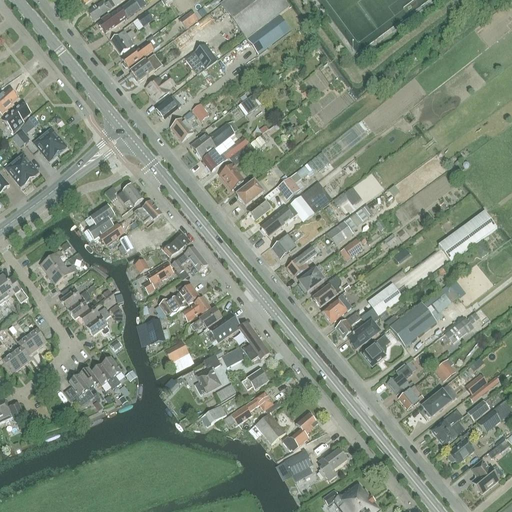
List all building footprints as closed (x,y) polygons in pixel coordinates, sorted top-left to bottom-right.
[(110,11),(126,0),(110,0),(111,1),(106,5),(104,2),(88,13),(94,23),(110,11)] [(112,16),(98,26),(105,36),(127,20),(140,11),(149,5),(145,0),(135,0),(120,11),(120,10),(112,16)] [(247,41),(289,9),(282,0),(229,0),(221,6),(247,41)] [(143,29),(153,22),(147,13),(138,20),(143,29)] [(198,22),(192,13),(180,21),(186,30),(198,22)] [(247,42),(258,57),(291,32),(279,17),(247,42)] [(123,31),(124,32),(125,33),(129,31),(130,32),(136,28),(133,23),(123,31)] [(195,36),(190,30),(176,40),(180,47),(195,36)] [(125,33),(124,32),(111,42),(120,56),(134,46),(130,41),(135,37),(132,33),(127,36),(125,33)] [(134,51),(121,61),(124,64),(123,66),(125,70),(128,69),(129,70),(141,61),(160,48),(152,38),(147,42),(148,44),(139,51),(140,52),(136,55),(134,51)] [(194,54),(194,53),(185,60),(197,77),(206,70),(217,62),(205,46),(194,54)] [(145,63),(131,73),(135,78),(133,79),(137,84),(138,83),(139,84),(154,74),(150,68),(158,62),(154,56),(146,63),(145,63)] [(195,74),(189,79),(195,88),(201,84),(195,74)] [(166,91),(173,85),(169,80),(162,85),(159,80),(154,84),(147,89),(156,103),(164,97),(169,94),(166,91)] [(3,95),(0,97),(0,106),(6,113),(12,108),(11,106),(18,101),(16,99),(17,98),(15,96),(13,96),(10,91),(4,96),(3,95)] [(186,116),(195,108),(189,101),(185,96),(176,103),(174,101),(170,104),(168,101),(155,111),(164,121),(176,112),(175,110),(178,107),(186,116)] [(254,96),(238,107),(246,118),(261,106),(254,96)] [(22,105),(3,122),(15,136),(24,125),(22,122),(31,114),(22,105)] [(200,123),(208,116),(200,105),(192,111),(200,123)] [(34,118),(30,121),(35,128),(40,124),(34,118)] [(270,136),(282,127),(276,120),(269,126),(266,122),(261,126),(270,136)] [(182,144),(194,135),(182,121),(171,129),(182,144)] [(216,150),(235,135),(227,126),(208,140),(205,136),(191,148),(201,161),(216,150)] [(347,139),(357,139),(357,129),(347,129),(347,139)] [(52,130),(43,138),(58,157),(68,150),(68,149),(67,149),(52,130)] [(30,141),(21,132),(18,135),(26,145),(30,141)] [(252,140),(257,147),(266,139),(261,133),(252,140)] [(26,145),(18,135),(14,138),(22,148),(26,145)] [(43,138),(33,145),(49,165),(58,157),(43,138)] [(211,173),(248,146),(243,140),(219,159),(215,153),(203,162),(211,173)] [(254,153),(249,146),(244,150),(230,161),(233,166),(219,177),(231,192),(244,182),(236,173),(238,171),(235,168),(250,157),(254,153)] [(322,153),(307,165),(314,175),(329,163),(322,153)] [(24,155),(14,163),(30,183),(40,175),(24,155)] [(14,163),(5,171),(21,190),(30,183),(14,163)] [(310,174),(305,167),(296,174),(301,180),(310,174)] [(9,187),(0,175),(0,193),(1,194),(9,187)] [(300,192),(290,179),(277,189),(287,202),(300,192)] [(246,208),(264,194),(255,183),(237,196),(238,198),(238,200),(241,203),(243,203),(246,208)] [(308,205),(324,193),(318,184),(302,197),(308,205)] [(134,208),(143,201),(132,186),(123,193),(118,197),(124,206),(130,202),(134,208)] [(117,194),(113,189),(105,195),(111,203),(116,199),(114,196),(117,194)] [(301,198),(261,230),(269,239),(282,229),(282,228),(297,216),(303,224),(314,216),(301,198)] [(270,211),(263,201),(248,213),(256,222),(270,211)] [(162,215),(152,203),(150,203),(142,210),(137,211),(134,214),(144,225),(149,221),(147,219),(149,217),(154,223),(162,215)] [(109,221),(114,218),(107,207),(89,219),(95,227),(87,232),(93,242),(101,236),(101,237),(114,228),(109,221)] [(367,207),(356,215),(363,224),(368,220),(367,219),(373,215),(367,207)] [(439,247),(441,250),(451,263),(497,230),(485,213),(439,247)] [(173,231),(162,219),(145,234),(156,246),(168,246),(171,243),(166,237),(173,231)] [(351,219),(328,236),(337,248),(353,236),(351,234),(358,229),(351,219)] [(106,250),(125,236),(117,226),(99,240),(106,250)] [(401,236),(409,233),(406,226),(398,229),(401,236)] [(260,249),(269,243),(264,236),(255,242),(260,249)] [(393,236),(384,242),(388,248),(397,241),(393,236)] [(190,246),(182,237),(170,248),(161,250),(170,260),(179,255),(183,251),(184,251),(190,246)] [(288,238),(272,251),(280,262),(296,250),(293,246),(296,244),(293,240),(290,242),(288,238)] [(126,239),(120,242),(127,255),(133,252),(126,239)] [(357,240),(344,250),(351,260),(364,250),(357,240)] [(193,249),(171,267),(179,277),(185,272),(181,268),(189,262),(199,274),(207,267),(193,249)] [(291,267),(287,270),(294,280),(305,272),(302,267),(316,257),(310,249),(289,265),(291,267)] [(392,286),(402,299),(451,263),(441,250),(392,286)] [(48,277),(63,265),(59,260),(63,257),(60,253),(40,267),(48,277)] [(144,262),(135,267),(140,276),(149,270),(144,262)] [(67,271),(63,265),(48,277),(55,287),(74,273),(71,268),(67,271)] [(146,278),(149,283),(143,288),(149,295),(154,291),(162,286),(160,283),(173,274),(167,265),(150,276),(146,278)] [(323,271),(320,267),(299,284),(300,285),(298,286),(304,295),(306,293),(307,295),(324,282),(319,275),(323,271)] [(0,295),(5,303),(14,296),(21,306),(28,301),(16,283),(11,287),(4,277),(0,279),(0,295)] [(354,287),(363,282),(359,277),(351,282),(354,287)] [(325,291),(313,300),(320,309),(332,300),(331,300),(340,293),(338,290),(340,288),(341,283),(336,278),(326,286),(329,288),(325,291)] [(159,315),(157,317),(159,321),(160,321),(168,320),(185,309),(182,304),(185,302),(188,307),(199,299),(191,287),(186,290),(183,286),(177,291),(180,295),(177,297),(177,298),(174,300),(172,298),(159,307),(166,316),(161,319),(159,315)] [(402,300),(402,299),(392,286),(368,304),(378,318),(402,300)] [(458,299),(448,286),(443,290),(453,303),(458,299)] [(68,312),(89,297),(86,293),(79,298),(71,287),(61,295),(65,300),(61,302),(68,312)] [(75,322),(79,319),(89,312),(85,306),(92,301),(89,297),(68,312),(75,322)] [(342,297),(321,313),(332,326),(347,313),(355,306),(351,300),(347,303),(342,297)] [(203,317),(211,311),(203,300),(182,315),(188,323),(201,314),(203,317)] [(422,305),(390,329),(405,349),(437,325),(422,305)] [(469,315),(473,320),(476,317),(481,322),(489,315),(480,305),(469,315)] [(93,309),(89,312),(79,319),(87,329),(108,313),(105,309),(97,315),(93,309)] [(206,332),(222,321),(215,310),(190,328),(194,333),(203,327),(206,332)] [(108,313),(87,329),(94,339),(101,333),(104,337),(105,336),(109,334),(109,332),(107,329),(108,329),(103,323),(111,317),(108,313)] [(198,337),(207,351),(242,329),(231,314),(222,321),(206,332),(198,337)] [(351,328),(361,320),(357,314),(351,318),(336,330),(344,341),(355,332),(351,328)] [(395,318),(385,325),(389,330),(398,322),(395,318)] [(8,325),(14,333),(19,329),(13,321),(8,325)] [(165,342),(160,321),(159,321),(146,325),(152,346),(165,342)] [(372,324),(349,341),(352,345),(351,346),(356,352),(379,334),(372,324)] [(458,324),(445,335),(453,345),(466,334),(458,324)] [(259,355),(263,361),(270,356),(265,349),(265,348),(263,345),(262,345),(247,325),(242,329),(239,331),(248,344),(250,346),(251,348),(257,356),(259,355)] [(28,338),(37,351),(47,344),(37,331),(28,338)] [(109,340),(115,348),(123,342),(117,334),(109,340)] [(384,337),(362,355),(372,368),(385,358),(380,351),(389,343),(384,337)] [(19,345),(22,349),(28,358),(37,351),(28,338),(19,345)] [(171,366),(189,356),(183,344),(165,353),(171,366)] [(257,356),(251,348),(247,350),(245,346),(241,349),(251,364),(258,359),(261,362),(263,361),(259,355),(257,356)] [(31,362),(28,358),(22,349),(13,356),(22,369),(31,362)] [(227,370),(245,360),(239,350),(222,359),(227,370)] [(22,369),(13,356),(3,363),(12,376),(22,369)] [(220,387),(211,370),(213,369),(214,371),(221,367),(215,356),(203,363),(208,372),(196,378),(200,384),(195,387),(200,397),(206,394),(206,395),(220,387)] [(101,367),(117,388),(121,385),(116,378),(122,374),(111,360),(101,367)] [(449,360),(446,362),(438,369),(447,381),(455,374),(453,371),(456,369),(449,360)] [(99,384),(102,388),(108,384),(113,391),(117,388),(101,367),(92,374),(99,384)] [(395,375),(397,377),(387,386),(396,397),(409,387),(405,382),(412,376),(405,367),(395,375)] [(92,374),(89,370),(79,377),(95,399),(99,396),(93,388),(99,384),(92,374)] [(255,393),(268,384),(260,372),(247,381),(242,385),(247,393),(251,390),(250,389),(251,388),(255,393)] [(90,402),(95,399),(79,377),(69,385),(72,389),(64,394),(72,404),(79,399),(85,394),(90,402)] [(487,384),(482,378),(466,390),(471,397),(487,384)] [(499,383),(496,379),(488,385),(491,389),(499,383)] [(166,388),(172,394),(179,387),(173,381),(166,388)] [(417,401),(422,397),(417,391),(419,390),(416,386),(410,390),(410,391),(398,400),(408,412),(419,403),(417,401)] [(479,399),(489,392),(485,387),(475,395),(479,399)] [(451,403),(442,392),(422,409),(426,413),(426,416),(428,419),(431,419),(451,403)] [(264,413),(273,407),(265,394),(256,401),(257,403),(247,409),(246,407),(231,417),(224,422),(231,432),(252,417),(250,413),(260,407),(264,413)] [(0,425),(12,420),(14,423),(24,419),(18,405),(8,409),(3,400),(0,401),(0,425)] [(489,411),(483,403),(468,415),(474,423),(489,411)] [(497,418),(508,408),(504,403),(477,425),(486,435),(501,423),(497,418)] [(207,429),(227,417),(220,407),(201,419),(207,429)] [(270,415),(256,427),(249,433),(255,441),(263,435),(272,447),(285,435),(270,415)] [(288,440),(283,444),(291,453),(292,452),(293,454),(309,441),(306,437),(318,427),(313,421),(314,421),(311,416),(310,417),(308,416),(296,426),(301,432),(290,441),(288,440)] [(437,440),(455,426),(448,418),(444,422),(431,433),(437,440)] [(26,423),(19,427),(22,434),(29,431),(26,423)] [(457,423),(455,426),(437,440),(444,449),(457,438),(457,439),(465,432),(457,423)] [(448,455),(450,456),(448,458),(448,460),(451,464),(453,464),(455,463),(458,466),(474,453),(467,444),(472,440),(468,434),(460,441),(462,443),(448,455)] [(497,450),(489,456),(493,461),(501,454),(497,450)] [(306,452),(279,467),(287,481),(313,467),(306,452)] [(319,464),(323,469),(320,471),(329,483),(336,477),(334,474),(347,463),(338,452),(325,463),(323,460),(319,464)] [(496,467),(491,471),(490,469),(489,470),(482,462),(471,471),(478,479),(472,484),(474,486),(474,489),(477,493),(480,493),(482,496),(499,481),(498,480),(503,476),(496,467)] [(334,493),(323,501),(328,508),(334,504),(339,511),(380,511),(365,491),(363,493),(358,485),(339,499),(334,493)]
